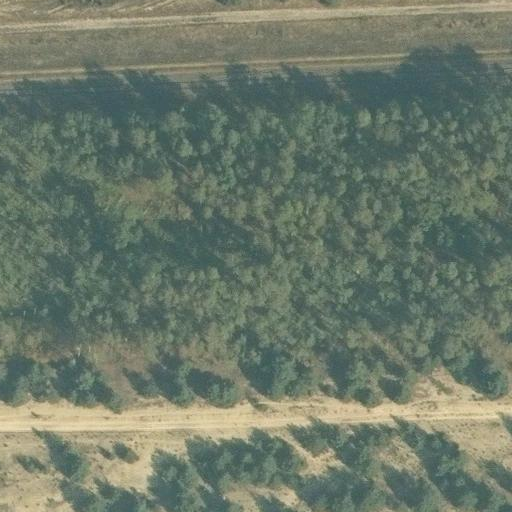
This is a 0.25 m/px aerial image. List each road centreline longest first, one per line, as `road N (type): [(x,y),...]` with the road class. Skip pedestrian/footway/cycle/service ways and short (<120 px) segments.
road 1 (track): [(0,30),(511,6)]
road 2 (track): [(0,430),(511,417)]
